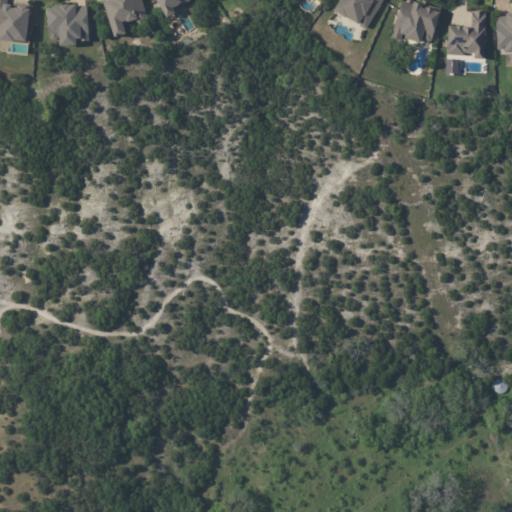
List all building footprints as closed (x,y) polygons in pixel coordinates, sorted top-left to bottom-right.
[(8,0),(8,6),(9,6),(9,9),(14,10),(14,8),(17,9),(18,7),(25,8),(25,10),(28,10),(24,44),(12,42),(11,44),(0,42),(0,0),(8,0)] [(139,0),(145,20),(144,20),(143,23),(136,25),(135,23),(123,26),(122,25),(118,26),(121,38),(110,42),(100,5),(106,3),(105,0),(139,0)] [(187,0),(182,3),(181,2),(168,9),(171,15),(165,18),(155,0),(187,0)] [(383,0),(367,27),(365,28),(360,26),(360,22),(359,22),(361,19),(360,18),(356,25),(344,18),(344,19),(332,12),(339,0),(383,0)] [(402,0),(422,6),(421,8),(423,9),(424,8),(425,8),(425,7),(434,10),(434,11),(440,12),(432,39),(428,42),(424,40),(423,37),(420,36),(418,44),(402,39),(403,37),(400,36),(399,40),(390,37),(402,0)] [(46,30),(45,11),(51,11),(51,10),(58,9),(58,7),(73,7),(87,7),(88,42),(78,42),(77,41),(72,42),(72,49),(56,49),(56,41),(52,41),(49,39),(48,30),(46,30)] [(481,60),(469,59),(470,53),(446,52),(446,48),(445,43),(446,24),(459,26),(468,27),(469,18),(470,14),(471,14),(471,8),(485,9),(481,60)] [(501,18),(501,17),(507,17),(507,15),(511,15),(511,55),(501,56),(501,50),(492,50),(492,33),(493,33),(492,18),(501,18)]
